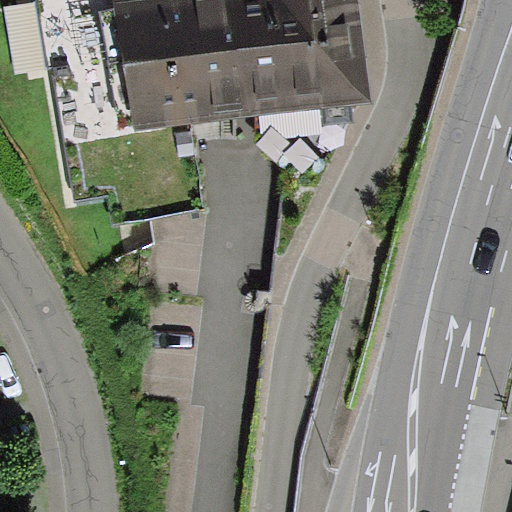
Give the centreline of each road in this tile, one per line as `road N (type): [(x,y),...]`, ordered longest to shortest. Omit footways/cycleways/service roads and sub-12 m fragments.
road 1 (secondary): [(511,96),(460,260),(411,511)]
road 2 (residential): [(0,239),(62,357),(94,453),(98,511)]
